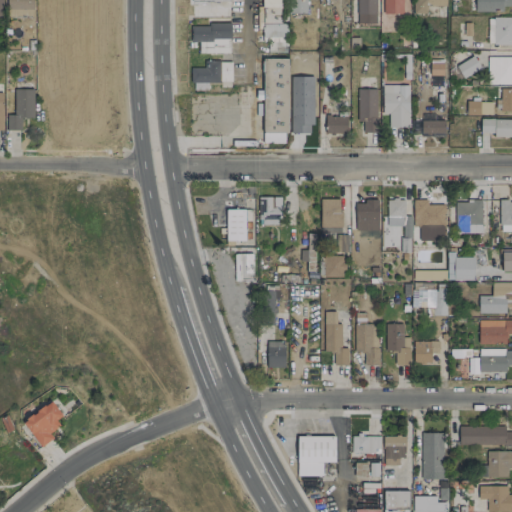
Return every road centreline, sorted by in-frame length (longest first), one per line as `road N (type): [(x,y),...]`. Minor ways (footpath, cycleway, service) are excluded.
road 1 (residential): [(0,166),(511,166)]
road 2 (secondary): [(237,396),(179,218),(163,105),(160,0)]
road 3 (secondary): [(134,0),(143,166),(168,280)]
road 4 (residential): [(237,396),(511,402)]
road 5 (residential): [(22,511),(106,449),(237,396)]
road 6 (secondary): [(168,280),(215,405)]
